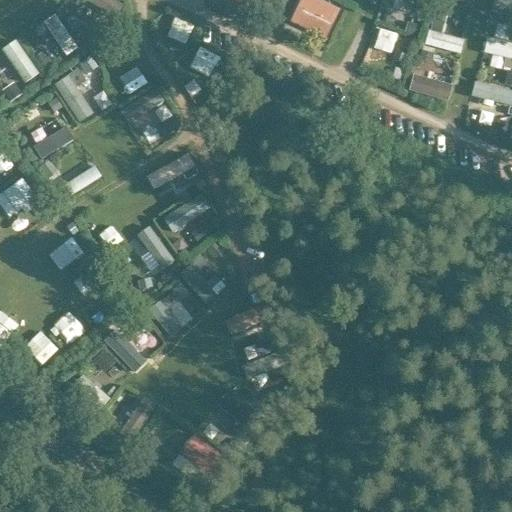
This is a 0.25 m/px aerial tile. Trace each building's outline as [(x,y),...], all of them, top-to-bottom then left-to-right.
[(326,39),(339,10),(317,0),(300,0),(290,22),(326,39)] [(367,0),(368,7),(395,8),(395,0),(367,0)] [(442,0),(434,0),(432,10),(447,14),(450,2),(442,0)] [(474,0),(472,15),(504,21),(507,0),(474,0)] [(26,22),(48,58),(62,50),(40,14),(26,22)] [(480,42),(493,46),(498,26),(485,23),(480,42)] [(439,60),(446,42),(413,30),(406,47),(439,60)] [(0,39),(0,74),(9,86),(29,70),(3,36),(0,39)] [(504,70),(507,48),(467,42),(464,64),(504,70)] [(412,52),(402,66),(417,78),(428,65),(412,52)] [(90,57),(80,65),(86,73),(96,66),(90,57)] [(62,88),(67,86),(62,73),(41,81),(59,127),(75,120),(62,88)] [(116,73),(96,84),(107,102),(126,91),(116,73)] [(431,105),(436,86),(397,75),(391,94),(431,105)] [(456,83),(453,100),(476,105),(480,89),(456,83)] [(14,85),(3,92),(11,103),(21,96),(14,85)] [(110,124),(145,108),(138,93),(103,109),(110,124)] [(86,95),(75,103),(82,114),(93,107),(86,95)] [(138,128),(146,141),(161,131),(153,119),(138,128)] [(172,119),(161,126),(168,135),(179,128),(172,119)] [(20,164),(58,144),(51,131),(13,150),(20,164)] [(135,171),(141,186),(176,174),(170,159),(135,171)] [(50,162),(41,168),(49,179),(58,173),(50,162)] [(75,168),(56,182),(65,194),(84,180),(75,168)] [(0,187),(0,207),(13,201),(6,185),(0,187)] [(195,186),(185,192),(189,199),(199,193),(195,186)] [(185,198),(142,220),(151,239),(194,216),(185,198)] [(211,223),(196,232),(202,241),(217,231),(211,223)] [(72,224),(67,228),(72,235),(77,231),(72,224)] [(119,237),(140,272),(155,264),(134,229),(119,237)] [(109,246),(128,284),(139,278),(121,240),(109,246)] [(33,256),(46,273),(64,259),(51,242),(33,256)] [(187,255),(193,268),(206,262),(199,248),(187,255)] [(204,299),(179,264),(162,276),(187,311),(204,299)] [(68,290),(70,303),(86,300),(84,287),(68,290)] [(137,313),(127,322),(137,333),(147,324),(137,313)] [(205,322),(209,346),(241,341),(236,316),(205,322)] [(44,347),(57,337),(44,320),(31,331),(44,347)] [(275,334),(261,339),(267,351),(280,346),(275,334)] [(94,361),(112,379),(127,364),(109,346),(94,361)] [(206,451),(220,407),(208,403),(205,412),(189,407),(178,443),(206,451)] [(125,426),(135,412),(123,404),(113,418),(125,426)] [(157,452),(164,441),(154,434),(146,444),(157,452)] [(174,440),(152,469),(170,482),(192,453),(174,440)]
